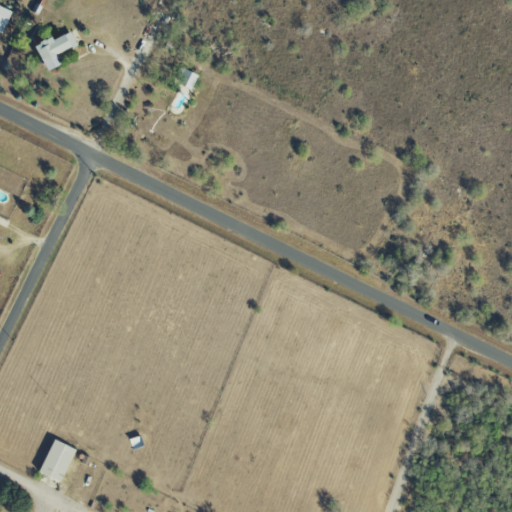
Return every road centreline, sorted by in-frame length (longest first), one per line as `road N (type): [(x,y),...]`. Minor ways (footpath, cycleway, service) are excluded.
road 1 (residential): [(511,363),(0,109)]
road 2 (residential): [(0,336),(89,153)]
